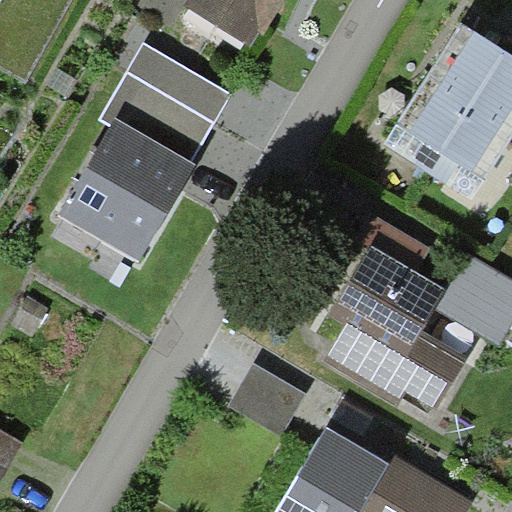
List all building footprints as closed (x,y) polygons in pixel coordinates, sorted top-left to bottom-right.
[(182,0),(177,11),(235,43),(249,16),(268,26),(282,0),(182,0)] [(511,70),(452,33),(386,138),(482,197),(511,148),(511,70)] [(136,269),(206,129),(122,87),(53,228),(136,269)] [(445,395),(473,343),(430,320),(452,280),(375,238),(315,345),(403,393),(412,377),(445,395)] [(236,398),(287,429),(313,386),(261,355),(236,398)] [(465,511),(477,490),(389,443),(384,452),(314,414),(275,488),(306,505),(302,511),(465,511)] [(0,478),(22,440),(0,427),(0,478)]
